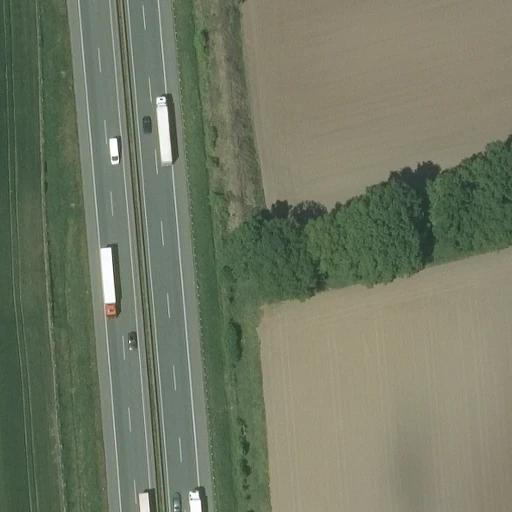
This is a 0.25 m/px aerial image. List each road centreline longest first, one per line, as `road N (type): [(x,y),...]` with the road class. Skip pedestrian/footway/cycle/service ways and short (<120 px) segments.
road 1 (motorway): [(181,511),(139,0)]
road 2 (motorway): [(96,0),(135,511)]
